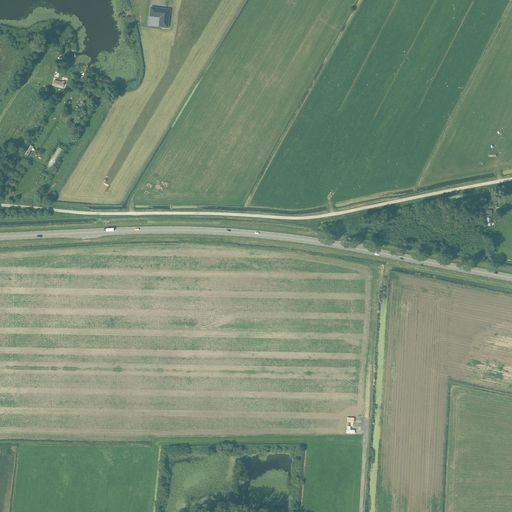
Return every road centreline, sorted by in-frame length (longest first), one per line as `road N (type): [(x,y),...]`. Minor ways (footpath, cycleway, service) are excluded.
road 1 (unclassified): [(511,178),(301,218),(0,204)]
road 2 (primary): [(511,278),(308,240),(205,230),(0,236)]
